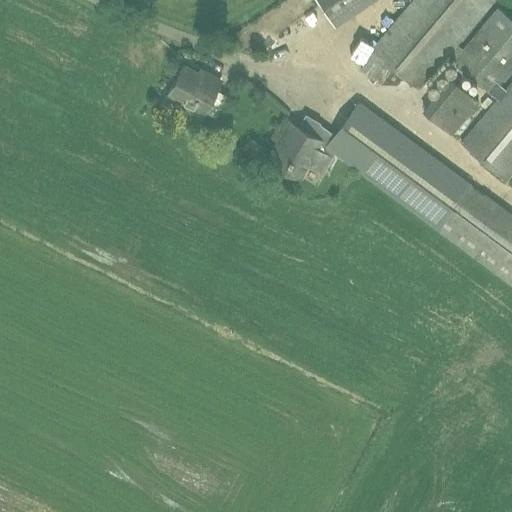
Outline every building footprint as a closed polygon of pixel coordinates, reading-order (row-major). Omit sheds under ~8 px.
[(309,0),(317,0),(330,19),(357,0),(301,0),(304,4),(309,0)] [(505,179),(511,170),(511,80),(505,89),(499,83),(511,67),(511,19),(497,8),(462,49),(456,44),(493,0),(411,0),(370,49),(370,48),(359,68),(378,83),(397,84),(403,77),(418,89),(446,55),(497,99),(460,142),(505,179)] [(289,69),(329,69),(329,58),(289,58),(289,69)] [(203,113),(221,78),(206,70),(205,74),(183,63),(167,94),(203,113)] [(451,134),(479,102),(455,81),(448,76),(420,107),(451,134)] [(336,135),(330,143),(337,149),(511,278),(511,215),(360,103),(336,135)] [(289,120),(267,159),(300,177),(307,166),(307,165),(323,174),(337,149),(330,143),(336,135),(320,124),(312,134),(298,126),(289,120)]
